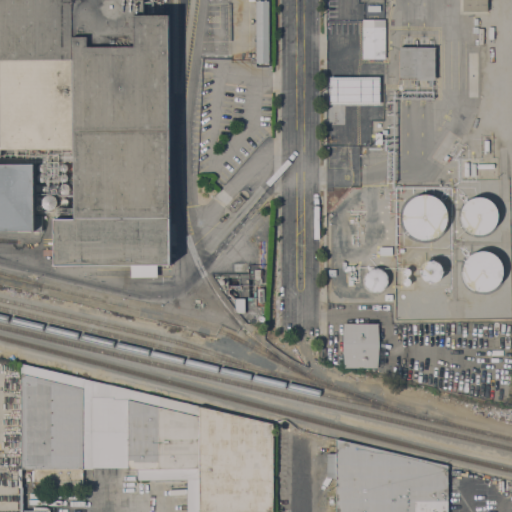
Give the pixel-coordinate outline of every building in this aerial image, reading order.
[(0,0),(143,0),(143,15),(168,15),(170,265),(157,265),(157,277),(131,277),(130,265),(54,266),(54,218),(74,218),(74,149),(0,149),(0,163),(33,163),(34,216),(41,216),(41,230),(0,230),(0,0)] [(487,0),(487,11),(462,11),(462,0),(487,0)] [(256,1),(268,1),(268,63),(256,63),(256,1)] [(362,19),(385,19),(385,58),(362,58),(362,19)] [(399,47),(434,47),(434,79),(432,79),(432,85),(428,85),(428,80),(399,80),(399,47)] [(379,77),(379,104),(329,104),(329,77),(379,77)] [(46,178),(45,180),(44,181),(43,182),(41,182),(39,181),(38,180),(37,179),(37,177),(38,175),(39,174),(41,173),(42,173),(44,174),(45,175),(46,176),(46,178)] [(65,174),(66,175),(67,176),(68,178),(67,179),(66,180),(65,181),(64,182),(62,181),(61,180),(60,179),(60,178),(60,176),(61,175),(62,174),(64,174),(65,174)] [(66,184),(68,185),(69,186),(70,188),(69,190),(68,192),(66,193),(65,194),(63,193),(61,192),(60,191),(59,189),(60,187),(61,185),(62,184),(64,183),(66,184)] [(245,200),(233,213),(226,207),(238,193),(245,200)] [(444,230),(441,233),(438,235),(435,237),(431,239),(427,239),(423,239),(419,239),(415,237),(412,235),(409,233),(406,230),(404,226),(403,222),(402,218),(402,214),(403,210),(404,207),(406,203),(409,200),(412,198),(415,196),(419,194),(423,194),(427,194),(431,194),(435,196),(438,198),(441,200),(444,203),(446,207),(447,211),(448,215),(448,219),(447,223),(446,226),(444,230)] [(494,227),(491,229),(489,231),(486,233),(483,234),(479,234),(476,234),(473,234),(470,232),(467,231),(465,228),(463,226),(461,223),(460,220),(459,216),(460,213),(460,210),(462,207),(463,204),(465,201),(468,199),(471,198),(474,197),(477,196),(481,196),(484,197),(487,198),(490,200),(492,202),(494,205),(496,208),(497,211),(497,214),(497,218),(497,221),(495,224),(494,227)] [(50,197),(51,197),(53,197),(54,198),(55,199),(56,200),(57,201),(58,202),(58,204),(58,205),(58,207),(57,208),(56,209),(55,210),(54,211),(53,212),(51,212),(50,212),(48,212),(47,211),(46,210),(44,209),(44,208),(43,206),(43,205),(43,204),(43,202),(44,201),(45,199),(46,199),(47,198),(48,197),(50,197)] [(500,283),(497,285),(495,288),(491,290),(488,291),(485,292),(481,292),(477,291),(474,290),(471,288),(468,286),(466,283),(464,280),(462,277),(462,273),(462,269),(462,266),(463,262),(465,259),(468,256),(470,254),(473,252),(477,251),(480,250),(484,250),(487,251),(491,252),(494,254),(497,256),(499,259),(501,262),(502,265),(503,269),(503,272),(502,276),(501,279),(500,283)] [(440,279),(438,280),(437,281),(435,282),(433,283),(431,283),(429,282),(427,282),(425,281),(424,280),(422,278),(421,276),(421,274),(420,272),(420,270),(421,268),(421,267),(422,265),(423,263),(425,262),(427,261),(428,260),(430,260),(432,260),(434,260),(436,261),(438,262),(440,263),(441,264),(442,266),(443,268),(443,270),(443,272),(443,274),(442,276),(441,278),(440,279)] [(343,269),(343,262),(346,262),(346,266),(350,266),(350,271),(356,271),(356,275),(348,275),(348,272),(344,272),(344,269),(343,269)] [(386,286),(385,288),(383,289),(381,291),(379,291),(377,292),(375,292),(373,292),(371,291),(369,290),(368,289),(366,287),(365,286),(364,284),(364,281),(364,279),(364,277),(364,275),(365,273),(367,272),(368,270),(370,269),(372,268),(374,268),(376,268),(378,268),(380,268),(382,269),(384,271),(385,272),(386,274),(387,276),(388,278),(388,280),(388,282),(387,284),(386,286)] [(409,275),(407,276),(405,276),(404,275),(403,274),(403,273),(402,271),(403,270),(404,269),(405,268),(406,268),(408,268),(409,269),(410,271),(410,273),(410,274),(409,275)] [(255,278),(254,269),(261,269),(261,270),(262,270),(262,276),(260,276),(260,278),(261,278),(261,283),(256,283),(256,278),(255,278)] [(235,309),(235,298),(244,298),(244,312),(238,312),(235,309)] [(378,323),(378,368),(344,368),(344,323),(378,323)] [(272,426),(272,511),(187,511),(187,479),(138,480),(137,469),(127,469),(127,467),(92,467),(92,469),(82,469),(82,489),(33,490),(33,468),(21,469),(21,366),(272,426)] [(447,467),(447,511),(335,511),(335,478),(327,478),(327,453),(335,453),(335,440),(447,467)] [(50,511),(19,511),(20,487),(22,487),(22,510),(50,510),(50,511)]
